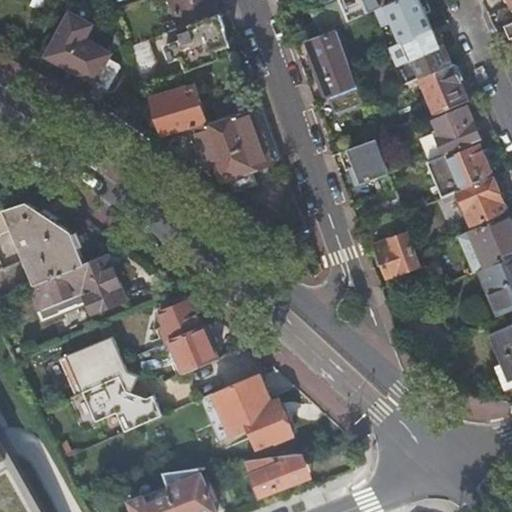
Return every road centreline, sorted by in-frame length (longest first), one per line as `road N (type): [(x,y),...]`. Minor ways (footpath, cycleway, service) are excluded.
road 1 (secondary): [(0,132),(183,238),(438,466)]
road 2 (secondary): [(304,305),(205,222),(0,108)]
road 3 (residential): [(247,0),(346,276)]
road 4 (residential): [(460,0),(511,122)]
road 5 (secondary): [(399,391),(304,305)]
road 6 (residential): [(399,391),(346,276)]
